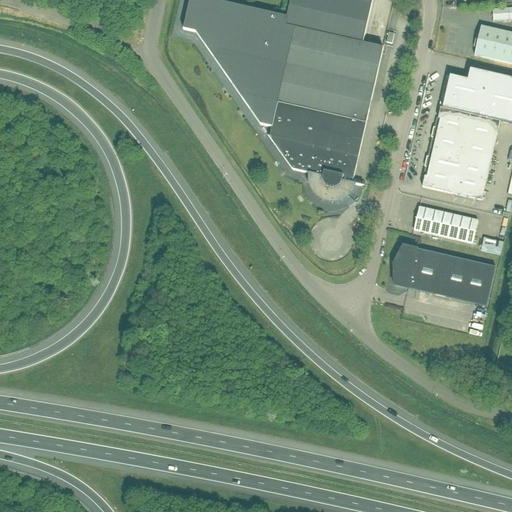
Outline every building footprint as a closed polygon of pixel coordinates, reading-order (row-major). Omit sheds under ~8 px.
[(272,129),(270,138),(267,135),(292,170),(293,171),(314,176),(314,177),(313,179),(313,180),(313,182),(314,183),(314,185),(314,186),(315,188),(316,189),(317,191),(317,192),(318,193),(320,194),(321,195),(322,196),(323,197),(325,197),(326,198),(328,198),(330,199),(332,199),(334,199),(336,199),(337,198),(339,198),(341,197),(342,196),(344,195),(346,193),(347,192),(348,190),(349,189),(350,188),(350,187),(350,186),(351,185),(361,187),(361,186),(352,184),(383,49),(363,44),(372,0),(290,0),(287,18),(203,0),(188,0),(182,31),(195,34),(260,126),(272,129)] [(474,56),(511,64),(511,34),(481,27),(474,56)] [(440,120),(437,131),(435,131),(434,137),(436,137),(431,161),(429,160),(427,166),(429,167),(427,178),(424,177),(422,188),(481,202),(500,123),(511,125),(511,80),(470,70),(468,81),(450,77),(442,110),(440,109),(438,120),(440,120)] [(413,231),(473,245),(478,221),(419,208),(413,231)] [(504,258),(507,244),(487,240),(483,253),(504,258)] [(393,276),(394,286),(486,308),(495,268),(403,247),(398,256),(393,276)]
